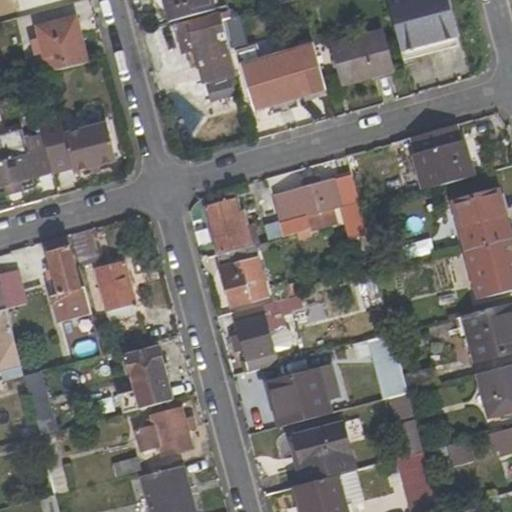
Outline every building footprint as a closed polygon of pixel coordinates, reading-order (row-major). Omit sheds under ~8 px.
[(148,0),(150,2),(164,11),(161,0),(148,0)] [(161,0),(164,11),(167,21),(217,9),(214,0),(161,0)] [(444,0),(389,0),(387,1),(402,53),(455,38),(444,0)] [(195,51),(203,85),(237,77),(223,20),(221,12),(187,22),(195,51)] [(34,29),(46,73),(88,62),(77,18),(34,29)] [(175,25),(182,55),(195,51),(187,22),(175,25)] [(332,43),(343,84),(392,71),(382,31),(332,43)] [(250,110),(325,90),(314,46),(257,61),(254,47),(235,51),(250,110)] [(38,121),(42,132),(53,175),(70,170),(72,175),(92,169),(103,166),(115,163),(105,125),(64,135),(60,115),(38,121)] [(465,140),(458,142),(454,126),(413,138),(416,153),(413,155),(422,191),(474,177),(465,140)] [(24,193),(22,183),(53,175),(42,132),(0,142),(0,188),(3,188),(6,198),(24,193)] [(94,175),(104,172),(103,166),(92,169),(94,175)] [(366,235),(360,208),(351,177),(318,186),(316,179),(302,182),(304,190),(273,198),(278,221),(280,224),(344,207),(351,239),(366,235)] [(511,235),(500,189),(451,203),(464,252),(511,239),(511,235)] [(238,199),(204,207),(217,255),(255,245),(261,244),(256,224),(249,225),(246,209),(241,209),(238,199)] [(283,238),(280,224),(278,221),(265,225),(269,242),(283,238)] [(90,229),(71,234),(79,266),(98,262),(90,229)] [(511,291),(511,239),(464,252),(477,301),(511,291)] [(269,297),(255,245),(217,255),(231,308),(269,297)] [(58,296),(80,289),(70,247),(46,253),(58,296)] [(21,293),(10,252),(0,254),(0,284),(1,287),(3,298),(21,293)] [(377,259),(381,273),(389,272),(386,258),(377,259)] [(134,318),(138,310),(125,263),(96,270),(109,323),(134,318)] [(370,292),(380,288),(377,275),(367,278),(370,292)] [(288,299),(299,296),(295,282),(284,286),(288,299)] [(0,369),(2,369),(21,364),(21,362),(3,298),(1,287),(0,286),(0,369)] [(279,365),(264,305),(232,314),(248,373),(279,365)] [(473,363),(511,352),(511,334),(511,335),(505,305),(461,316),(473,363)] [(407,344),(404,332),(393,334),(396,347),(407,344)] [(399,359),(396,347),(393,334),(380,339),(386,362),(399,359)] [(136,391),(118,396),(122,414),(173,401),(159,347),(126,355),(136,391)] [(32,360),(21,362),(21,364),(23,375),(36,372),(32,360)] [(2,369),(5,380),(23,375),(21,364),(2,369)] [(511,365),(476,375),(488,416),(495,413),(498,423),(511,418),(511,365)] [(328,395),(321,367),(311,370),(318,397),(328,395)] [(403,375),(408,394),(440,385),(435,367),(403,375)] [(270,404),(278,401),(285,427),(333,414),(328,395),(318,397),(311,370),(264,383),(270,404)] [(36,372),(23,375),(30,397),(45,392),(39,371),(36,372)] [(270,404),(276,429),(285,427),(278,401),(270,404)] [(195,417),(186,419),(184,409),(150,418),(153,427),(136,432),(141,451),(158,447),(161,456),(193,448),(189,433),(197,431),(195,417)] [(298,465),(295,467),(301,486),(338,477),(355,472),(343,421),(291,435),(298,465)] [(37,423),(18,428),(21,440),(27,439),(40,435),(37,423)] [(511,430),(491,435),(497,458),(511,453),(511,430)] [(45,456),(40,435),(27,439),(33,458),(45,456)] [(452,470),(474,464),(469,441),(447,447),(452,470)] [(113,464),(116,479),(141,471),(138,457),(113,464)] [(426,464),(405,470),(416,511),(435,511),(439,511),(426,464)] [(148,511),(197,511),(186,469),(163,475),(162,471),(140,477),(148,511)] [(62,470),(50,474),(55,495),(68,491),(62,470)] [(306,511),(347,511),(338,477),(301,486),(300,487),(306,511)] [(306,511),(300,487),(294,488),(300,511),(306,511)] [(59,511),(55,495),(40,499),(43,511),(59,511)] [(477,511),(475,501),(439,511),(477,511)]
